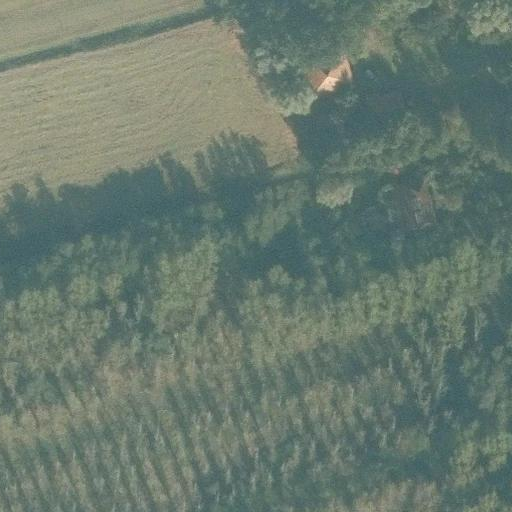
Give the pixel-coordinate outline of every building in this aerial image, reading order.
[(309,95),(353,82),(339,35),(295,47),(309,95)] [(398,107),(404,105),(399,89),(378,95),(377,91),(364,94),(371,119),(399,112),(398,107)] [(315,115),(320,134),(344,128),(339,109),(315,115)] [(434,217),(427,193),(422,175),(397,182),(409,224),(434,217)] [(383,231),(381,203),(365,205),(367,232),(383,231)]
